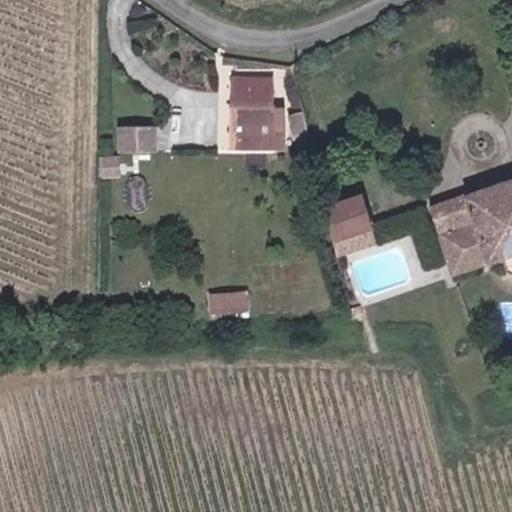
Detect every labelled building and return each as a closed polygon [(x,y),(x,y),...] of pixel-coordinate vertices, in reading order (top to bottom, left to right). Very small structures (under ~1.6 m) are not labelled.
[(279,79),(239,79),(237,133),(279,131),(278,122),(288,121),(288,103),(279,103),(279,79)] [(163,166),(163,151),(130,150),(130,165),(163,166)] [(123,174),(123,155),(103,156),(103,175),(123,174)] [(511,181),(437,206),(458,272),(511,253),(511,181)] [(367,193),(332,201),(343,248),(379,238),(367,193)] [(251,288),(212,288),(212,311),(251,312),(251,288)]
